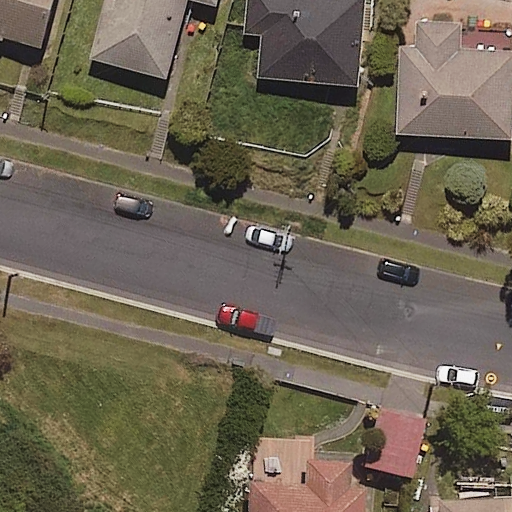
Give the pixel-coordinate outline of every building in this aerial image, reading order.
[(49,0),(0,0),(0,34),(40,44),(49,0)] [(213,0),(104,0),(90,55),(164,75),(183,0),(206,0),(213,2),(213,0)] [(362,0),(248,0),(246,28),(262,30),(259,74),(356,82),(362,0)] [(511,92),(511,24),(404,19),(398,129),(509,136),(511,92)] [(425,418),(382,410),(370,466),(413,475),(425,418)] [(352,480),(352,456),(307,456),(307,480),(254,480),(254,511),(365,511),(365,480),(352,480)] [(511,511),(511,501),(433,503),(432,511),(511,511)]
